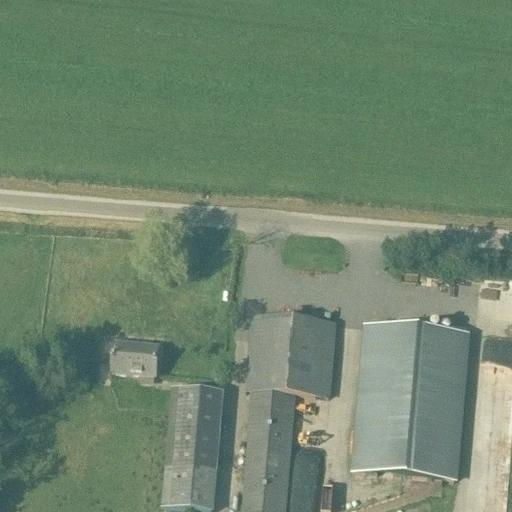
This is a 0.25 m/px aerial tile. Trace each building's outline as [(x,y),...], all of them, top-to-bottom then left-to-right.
[(491,315),(511,316),(511,286),(492,285),(491,315)] [(240,511),(285,511),(295,400),(330,403),(335,327),(252,319),(245,396),(251,396),(240,511)] [(465,338),(366,330),(354,474),(453,483),(465,338)] [(111,377),(155,381),(158,351),(114,347),(111,377)] [(162,511),(211,511),(222,396),(173,392),(162,511)]
